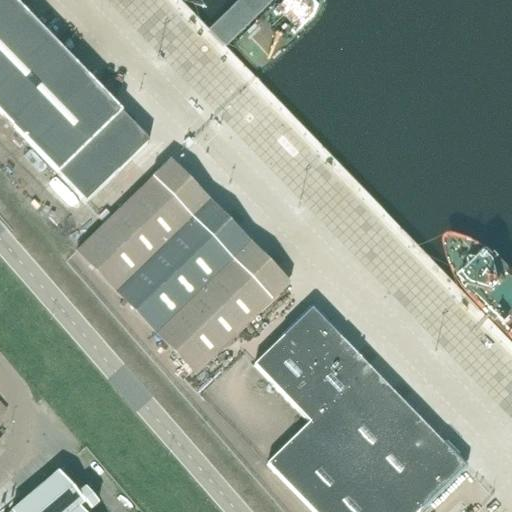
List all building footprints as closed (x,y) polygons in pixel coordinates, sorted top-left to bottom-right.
[(0,0),(0,119),(85,206),(148,145),(6,0),(0,0)] [(167,165),(76,253),(116,294),(207,206),(167,165)] [(207,206),(116,294),(156,335),(247,247),(207,206)] [(287,288),(247,247),(156,335),(196,377),(287,288)] [(311,312),(253,369),(309,426),(367,370),(311,312)] [(309,426),(266,467),(309,511),(421,511),(464,470),(367,370),(309,426)] [(77,499),(58,476),(15,511),(91,511),(97,507),(84,492),(77,499)]
